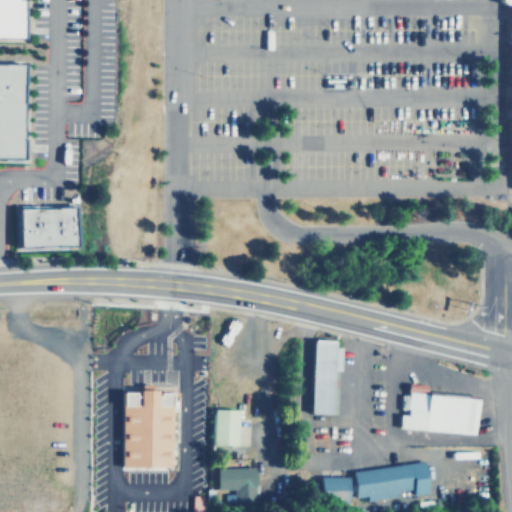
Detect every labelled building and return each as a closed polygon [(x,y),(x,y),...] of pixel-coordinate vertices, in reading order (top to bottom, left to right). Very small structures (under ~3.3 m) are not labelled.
[(0,0),(19,0),(18,37),(0,37),(0,0)] [(511,0),(511,177),(508,178),(505,6),(494,6),(494,1),(493,0),(511,0)] [(0,63),(23,63),(21,161),(0,160),(0,63)] [(10,205),(69,204),(71,248),(12,250),(10,205)] [(307,337),(332,338),(332,347),(336,347),(335,370),(329,370),(328,415),(306,414),(307,337)] [(167,466),(167,392),(150,393),(150,384),(137,384),(137,391),(117,391),(118,467),(167,466)] [(404,392),(401,430),(471,434),(474,397),(404,392)] [(208,445),(234,445),(234,409),(208,409),(208,445)] [(350,470),(353,501),(426,494),(423,463),(350,470)] [(255,468),(214,468),(214,489),(233,489),(234,504),(256,504),(255,468)] [(347,477),(318,477),(318,498),(347,498),(347,477)] [(203,511),(203,495),(192,495),(191,511),(203,511)]
